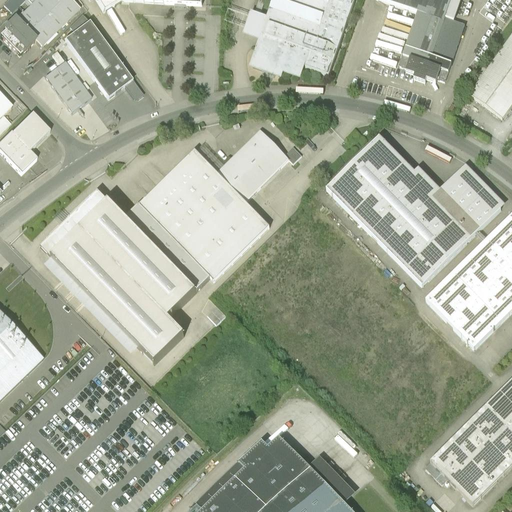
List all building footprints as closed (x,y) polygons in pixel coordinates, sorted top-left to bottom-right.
[(67,0),(39,0),(30,9),(13,27),(11,25),(5,31),(4,35),(0,38),(0,39),(19,59),(35,44),(41,50),(79,12),(67,0)] [(11,0),(4,8),(12,16),(19,10),(24,3),(28,0),(11,0)] [(28,0),(25,3),(30,9),(39,0),(28,0)] [(95,0),(103,14),(121,3),(202,7),(202,0),(95,0)] [(355,0),(273,0),(267,20),(251,15),(243,38),(259,43),(249,70),(281,81),(283,76),(300,82),(305,69),(329,78),(355,0)] [(465,28),(453,24),(461,0),(376,0),(376,2),(418,16),(400,69),(407,72),(406,76),(415,79),(414,83),(425,87),(426,83),(436,86),(437,82),(445,85),(465,28)] [(22,14),(19,10),(12,16),(10,18),(14,22),(22,14)] [(74,36),(64,43),(108,101),(124,89),(133,100),(136,99),(138,101),(143,97),(89,25),(82,18),(69,30),(74,36)] [(511,39),(470,98),(502,121),(511,107),(511,39)] [(65,65),(45,80),(72,115),(91,101),(65,65)] [(0,99),(0,121),(2,120),(11,111),(0,99)] [(451,106),(445,116),(449,119),(456,109),(451,106)] [(11,136),(0,146),(0,156),(21,177),(36,162),(29,155),(50,135),(32,117),(12,137),(11,136)] [(0,137),(10,128),(2,120),(0,121),(0,137)] [(224,168),(217,175),(245,204),(289,162),(285,158),(260,133),(253,140),(224,168)] [(380,141),(326,193),(422,290),(505,209),(465,169),(440,194),(418,172),(414,176),(380,141)] [(203,145),(195,153),(201,159),(217,175),(224,168),(203,145)] [(285,158),(289,162),(293,166),(302,158),(293,149),(285,158)] [(139,208),(210,280),(214,284),(269,229),(245,204),(217,175),(201,159),(195,153),(179,169),(139,208)] [(62,229),(40,250),(51,261),(138,349),(154,366),(184,337),(168,321),(210,280),(139,208),(139,207),(124,221),(98,194),(69,222),(65,226),(62,229)] [(53,220),(62,229),(65,226),(69,222),(60,213),(53,220)] [(511,218),(426,304),(474,352),(511,314),(511,218)] [(138,349),(51,261),(44,268),(131,356),(138,349)] [(0,403),(43,361),(0,316),(0,403)] [(511,383),(430,464),(430,465),(447,481),(472,507),(511,468),(511,383)] [(345,511),(356,500),(320,464),(309,474),(280,444),(269,454),(263,448),(240,470),(239,469),(196,510),(198,511),(345,511)] [(447,481),(430,465),(425,470),(442,486),(447,481)]
